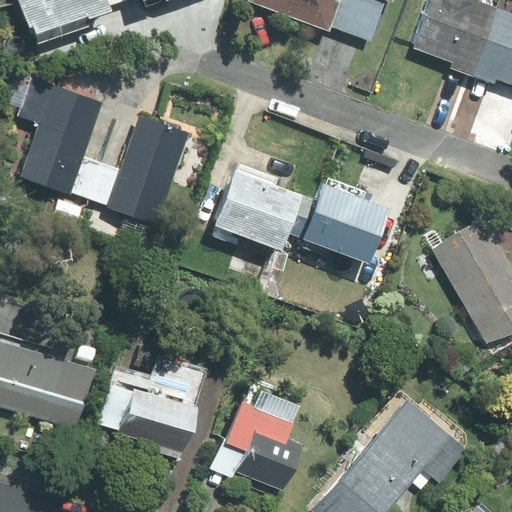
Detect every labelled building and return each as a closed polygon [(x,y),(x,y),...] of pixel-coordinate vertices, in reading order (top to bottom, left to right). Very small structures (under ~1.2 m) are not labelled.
[(9,0),(17,26),(21,25),(23,32),(74,15),(75,17),(98,9),(97,7),(117,0),(9,0)] [(240,0),(240,1),(321,31),(323,25),(365,41),(381,1),(384,2),(385,0),(240,0)] [(424,0),(406,48),(445,62),(443,68),(487,84),(489,79),(511,87),(511,0),(508,13),(474,0),(473,0),(424,0)] [(151,224),(183,133),(132,115),(113,168),(78,156),(96,103),(26,78),(13,115),(33,123),(14,176),(64,193),(64,192),(100,204),(100,206),(151,224)] [(276,231),(358,262),(379,207),(354,198),(357,190),(320,176),(317,184),(311,182),(305,199),(266,184),(269,177),(231,163),(229,170),(224,168),(203,224),(269,249),(276,231)] [(423,245),(481,340),(511,321),(511,272),(476,213),(423,245)] [(84,363),(0,337),(0,405),(67,426),(84,363)] [(187,401),(123,383),(122,386),(100,380),(89,419),(110,426),(109,430),(131,436),(129,442),(171,455),(187,401)] [(281,415),(229,395),(201,465),(224,474),(226,467),(270,485),(289,437),(274,431),(281,415)] [(457,445),(397,395),(305,506),(311,511),(375,511),(415,466),(429,478),(457,445)] [(478,511),(461,498),(448,511),(478,511)]
